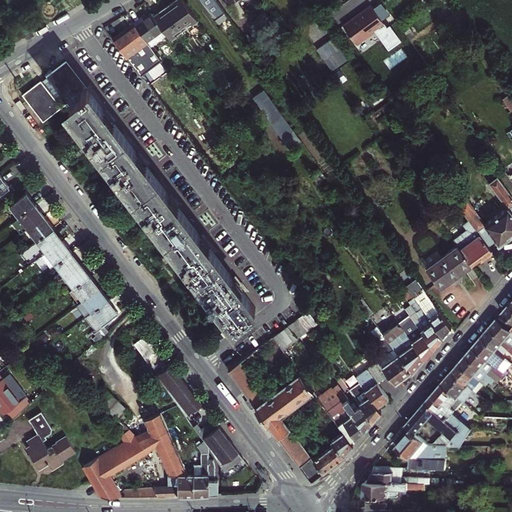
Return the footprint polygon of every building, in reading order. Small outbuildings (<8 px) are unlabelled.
[(177,0),(169,6),(182,24),(193,16),(182,0),(177,0)] [(373,8),(382,20),(390,14),(381,2),(373,8)] [(357,15),(343,25),(356,43),(375,30),(378,28),(380,30),(386,26),(382,20),(373,8),(371,5),(357,15)] [(161,11),(154,17),(166,34),(167,35),(182,24),(169,6),(161,11)] [(133,23),(150,46),(166,34),(154,17),(152,14),(146,18),(145,16),(143,17),(133,23)] [(198,23),(193,16),(182,24),(187,30),(198,23)] [(153,50),(150,46),(133,23),(126,28),(111,39),(131,64),(132,65),(140,59),(152,51),(153,50)] [(187,30),(182,24),(167,35),(171,41),(187,30)] [(404,24),(399,27),(407,38),(411,34),(404,24)] [(387,27),(386,26),(380,30),(378,28),(375,30),(389,49),(401,40),(390,25),(387,27)] [(333,38),(317,50),(332,71),(348,59),(333,38)] [(158,58),(152,51),(140,59),(145,67),(158,58)] [(258,313),(244,294),(247,292),(242,287),(238,281),(235,283),(207,246),(198,234),(163,187),(154,176),(112,121),(116,118),(112,112),(108,107),(104,110),(82,81),(67,61),(58,67),(53,71),(51,69),(45,74),(47,77),(42,81),(41,80),(22,94),(43,121),(66,104),(81,124),(79,126),(87,137),(90,135),(109,161),(107,163),(115,173),(117,171),(142,202),(139,204),(147,215),(150,213),(178,251),(176,253),(183,263),(185,261),(206,286),(202,289),(210,299),(213,297),(237,329),(258,313)] [(435,76),(430,70),(425,74),(430,80),(435,76)] [(270,122),(281,114),(259,83),(248,91),(258,106),(270,122)] [(381,87),(376,91),(380,97),(385,93),(381,87)] [(373,91),(368,95),(373,102),(379,98),(373,91)] [(509,110),(511,108),(511,91),(502,97),(509,110)] [(158,174),(154,176),(163,187),(166,185),(162,179),(158,174)] [(0,176),(0,195),(10,188),(5,182),(0,176)] [(457,192),(451,196),(457,205),(486,245),(495,239),(498,242),(511,232),(511,199),(497,178),(488,184),(505,208),(484,223),(467,199),(463,200),(457,192)] [(20,217),(36,206),(31,199),(26,193),(10,205),(20,217)] [(493,253),(486,245),(457,205),(450,209),(461,225),(447,236),(454,245),(468,265),(477,258),(481,263),(487,258),(493,253)] [(40,212),(36,206),(20,217),(29,229),(45,217),(40,212)] [(38,241),(54,229),(49,223),(45,217),(29,229),(38,241)] [(47,253),(63,241),(58,235),(54,229),(38,241),(47,253)] [(201,231),(198,234),(207,246),(211,244),(206,238),(201,231)] [(47,253),(38,241),(21,254),(28,263),(42,252),(44,255),(47,253)] [(56,265),(72,253),(67,247),(63,241),(47,253),(44,255),(41,258),(51,269),(56,265)] [(454,245),(423,268),(434,284),(437,288),(452,276),(468,265),(454,245)] [(65,277),(81,265),(76,259),(72,253),(56,265),(62,272),(53,278),(57,283),(65,277)] [(74,289),(90,277),(86,271),(81,265),(65,277),(74,289)] [(84,301),(99,289),(95,283),(90,277),(74,289),(70,293),(79,304),(84,301)] [(408,292),(439,335),(443,330),(448,325),(424,292),(419,286),(408,292)] [(84,301),(93,313),(108,301),(104,295),(99,289),(84,301)] [(413,321),(416,326),(430,346),(434,341),(439,335),(408,292),(406,289),(401,292),(409,302),(419,317),(413,321)] [(359,343),(362,341),(326,291),(323,293),(359,343)] [(113,307),(108,301),(93,313),(85,318),(96,332),(91,336),(97,343),(103,337),(118,324),(113,317),(118,313),(113,307)] [(419,317),(409,302),(402,307),(413,321),(419,317)] [(511,304),(511,303),(505,310),(503,312),(511,319),(511,304)] [(294,315),(302,327),(313,319),(304,307),(294,315)] [(284,322),(292,334),(302,327),(294,315),(284,322)] [(376,327),(389,344),(407,370),(408,371),(414,364),(420,357),(395,322),(391,316),(376,327)] [(430,346),(416,326),(412,325),(408,327),(401,317),(395,322),(420,357),(425,352),(430,346)] [(491,327),(511,345),(511,344),(511,328),(499,317),(495,322),(491,327)] [(269,333),(278,345),(292,334),(284,322),(269,333)] [(482,336),(504,354),(506,351),(508,349),(511,352),(511,345),(491,327),(487,331),(482,336)] [(134,345),(145,360),(159,350),(146,334),(134,345)] [(474,346),(504,372),(511,362),(511,361),(507,358),(504,354),(482,336),(478,341),(474,346)] [(372,356),(385,374),(391,382),(399,376),(407,370),(389,344),(372,356)] [(507,375),(504,372),(474,346),(470,350),(467,355),(495,379),(500,383),(507,375)] [(251,355),(247,349),(235,358),(224,367),(231,375),(238,385),(252,404),(263,396),(239,364),(251,355)] [(358,360),(359,362),(374,383),(380,378),(385,374),(372,356),(369,352),(358,360)] [(460,363),(481,381),(482,382),(484,380),(482,379),(484,377),(488,380),(491,383),(495,379),(467,355),(463,359),(460,363)] [(356,380),(373,403),(378,399),(383,396),(374,383),(359,362),(349,370),(356,380)] [(456,367),(453,371),(474,389),(481,381),(460,363),(456,367)] [(170,366),(156,376),(187,416),(201,406),(170,366)] [(273,432),(284,424),(276,413),(309,388),(296,371),(263,396),(252,404),(273,432)] [(442,383),(463,401),(465,402),(475,390),(474,389),(453,371),(448,377),(442,383)] [(9,374),(2,379),(5,383),(12,378),(9,374)] [(5,413),(11,421),(12,419),(31,403),(12,378),(5,383),(2,379),(0,380),(0,410),(3,414),(5,413)] [(377,409),(373,403),(356,380),(346,387),(351,394),(356,401),(369,419),(373,414),(377,409)] [(477,392),(484,384),(482,382),(481,381),(474,389),(475,390),(477,392)] [(454,411),(463,401),(442,383),(435,392),(427,401),(447,419),(454,411)] [(354,403),(348,396),(346,398),(339,389),(334,392),(338,398),(360,428),(360,429),(365,424),(369,419),(356,401),(354,403)] [(108,410),(117,419),(126,409),(108,391),(98,400),(108,410)] [(355,432),(360,428),(338,398),(323,408),(333,422),(339,418),(350,435),(355,432)] [(411,427),(417,433),(430,418),(444,431),(453,438),(460,430),(467,436),(473,427),(454,411),(447,419),(427,401),(417,413),(407,424),(411,427)] [(100,417),(119,435),(127,429),(123,425),(117,419),(108,410),(100,417)] [(35,439),(30,439),(26,442),(28,444),(29,446),(26,448),(29,453),(26,454),(31,462),(33,460),(38,468),(47,463),(51,469),(62,463),(60,461),(74,452),(64,436),(55,442),(56,443),(47,449),(42,442),(46,439),(45,437),(51,434),(51,429),(41,412),(28,420),(28,421),(37,435),(38,437),(35,439)] [(108,476),(149,451),(135,437),(126,442),(122,445),(121,443),(96,458),(82,467),(90,481),(97,493),(98,497),(172,496),(193,497),(192,474),(186,474),(160,413),(143,420),(148,431),(155,448),(167,474),(166,487),(122,487),(120,484),(118,481),(113,484),(108,476)] [(339,418),(333,422),(339,430),(346,439),(350,435),(339,418)] [(284,424),(273,432),(287,452),(296,462),(297,465),(309,457),(284,424)] [(208,432),(200,438),(203,442),(207,448),(218,465),(219,467),(223,472),(241,459),(236,452),(235,450),(216,426),(208,432)] [(434,443),(429,443),(418,433),(417,433),(411,427),(403,437),(396,445),(410,458),(409,467),(446,468),(447,451),(447,445),(447,444),(434,443)] [(119,435),(126,442),(135,437),(127,429),(119,435)] [(341,452),(349,443),(346,439),(339,430),(329,437),(331,441),(309,457),(297,465),(307,479),(324,466),(328,463),(341,452)] [(460,430),(453,438),(461,445),(467,436),(460,430)] [(155,448),(148,431),(135,437),(149,451),(155,448)] [(444,431),(434,443),(447,444),(447,445),(461,445),(453,438),(444,431)] [(192,474),(193,497),(205,496),(217,495),(216,481),(213,481),(213,464),(211,460),(207,460),(207,448),(203,442),(196,447),(200,453),(197,453),(197,465),(192,466),(192,474)] [(404,467),(376,465),(373,473),(370,480),(426,483),(428,483),(431,483),(431,479),(431,477),(403,476),(404,467)] [(426,485),(426,483),(370,480),(367,480),(367,491),(367,495),(367,503),(380,503),(380,496),(398,496),(398,488),(408,488),(426,488),(426,485)]
